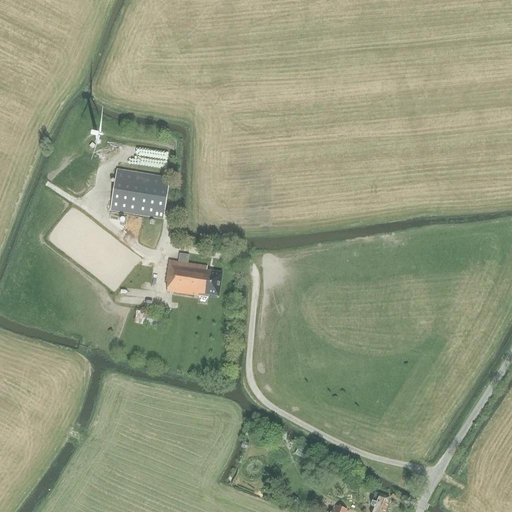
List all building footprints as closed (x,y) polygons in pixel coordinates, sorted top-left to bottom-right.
[(163,219),(170,178),(117,170),(111,211),(163,219)] [(168,283),(167,292),(209,297),(209,295),(219,296),(223,272),(207,270),(208,266),(188,264),(189,255),(180,254),(179,262),(169,261),(166,283),(168,283)] [(165,316),(136,310),(134,322),(163,328),(165,316)] [(249,443),(243,441),(241,447),(247,449),(249,443)] [(306,453),(298,448),(295,453),(303,458),(306,453)] [(386,505),(389,498),(380,494),(376,503),(372,501),(371,505),(371,507),(374,508),(372,511),(383,511),(384,511),(385,511),(388,505),(386,505)]
